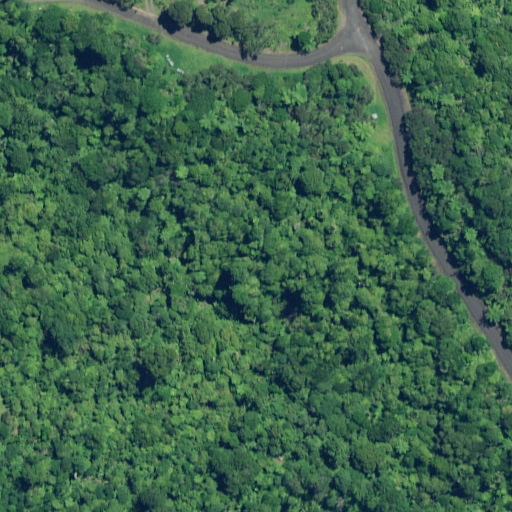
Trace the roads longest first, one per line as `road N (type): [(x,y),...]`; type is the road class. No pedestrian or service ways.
road 1 (unclassified): [(337,0),(360,71),(459,293),(511,343)]
road 2 (unknown): [(354,54),(291,81),(187,50),(74,0)]
